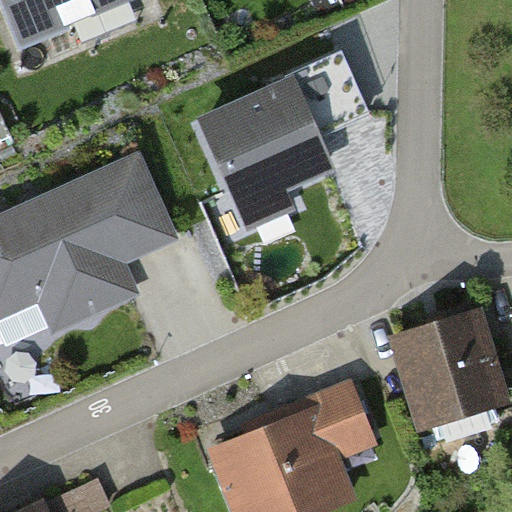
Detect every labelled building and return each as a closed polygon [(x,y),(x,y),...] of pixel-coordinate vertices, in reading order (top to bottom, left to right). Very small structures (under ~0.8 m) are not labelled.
[(2,0),(23,50),(72,30),(67,19),(114,0),(2,0)] [(342,35),(202,100),(255,213),(303,191),(295,173),(340,152),(324,119),(371,97),(342,35)] [(145,145),(0,207),(0,307),(47,287),(59,316),(144,279),(131,250),(182,229),(145,145)] [(511,408),(511,405),(483,312),(392,341),(421,436),(511,408)] [(354,374),(206,432),(237,511),(270,511),(345,483),(330,444),(375,426),(354,374)] [(103,465),(0,508),(0,511),(83,511),(117,498),(103,465)]
